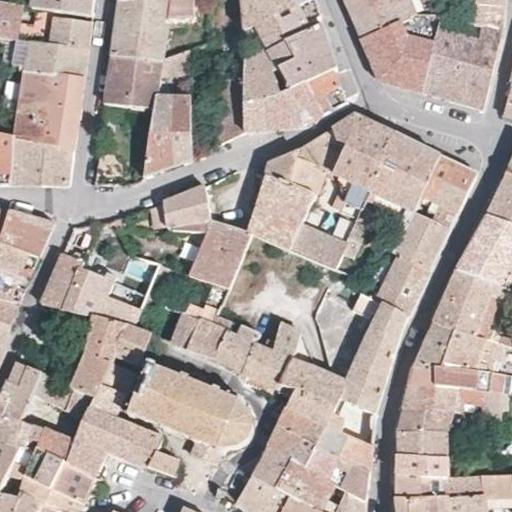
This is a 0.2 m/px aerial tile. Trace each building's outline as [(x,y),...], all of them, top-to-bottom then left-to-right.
[(96,0),(36,0),(35,13),(94,18),(96,0)] [(203,26),(198,0),(141,0),(122,2),(118,33),(116,58),(164,64),(164,62),(169,29),(203,26)] [(198,0),(203,26),(207,50),(216,47),(217,41),(210,0),(198,0)] [(315,0),(242,0),(244,31),(246,30),(256,26),(276,19),(317,3),(315,0)] [(346,0),(352,13),(363,41),(405,27),(418,22),(420,22),(431,21),(441,20),(443,20),(444,7),(430,7),(412,8),(409,0),(346,0)] [(322,20),(317,3),(276,19),(289,45),(313,34),(310,29),(309,25),(322,20)] [(464,24),(443,20),(443,22),(422,94),(456,104),(483,111),(503,32),(503,7),(478,6),(471,5),(469,20),(465,19),(464,24)] [(0,42),(17,44),(23,11),(23,9),(0,6),(0,42)] [(289,45),(276,19),(256,26),(264,41),(271,54),(289,45)] [(92,32),(93,25),(36,20),(34,42),(52,44),(52,48),(89,52),(92,32)] [(443,22),(443,20),(441,20),(431,21),(420,22),(417,36),(407,34),(405,27),(363,41),(378,79),(384,83),(388,84),(422,94),(443,22)] [(264,41),(256,26),(246,30),(246,46),(264,41)] [(271,54),(247,64),(248,136),(257,135),(269,133),(266,100),(309,86),(334,75),(339,73),(334,56),(325,28),(313,34),(289,45),(299,63),(281,73),(271,54)] [(244,31),(217,41),(216,47),(217,149),(228,144),(245,136),(248,136),(247,64),(246,46),(246,30),(244,31)] [(264,41),(246,46),(247,64),(271,54),(264,41)] [(289,45),(271,54),(281,73),(299,63),(289,45)] [(88,60),(89,52),(52,48),(32,46),(26,73),(26,76),(85,80),(88,60)] [(191,78),(191,55),(164,62),(164,64),(162,77),(191,78)] [(162,77),(164,64),(116,58),(112,80),(108,106),(115,108),(143,112),(142,117),(141,127),(153,129),(156,104),(158,104),(162,77)] [(351,107),(334,75),(309,86),(326,119),(335,115),(351,107)] [(81,106),(85,80),(26,76),(15,142),(18,142),(47,147),(74,151),(81,106)] [(326,119),(309,86),(266,100),(269,133),(297,130),(309,129),(326,119)] [(193,165),(193,160),(192,101),(158,104),(156,104),(153,129),(145,181),(170,172),(193,165)] [(315,145),(302,153),(298,162),(329,175),(357,188),(345,214),(362,222),(368,207),(375,195),(372,193),(398,138),(380,129),(357,118),(315,145)] [(0,186),(11,187),(18,142),(15,142),(0,138),(0,186)] [(424,150),(398,138),(372,193),(375,195),(410,210),(397,237),(403,241),(417,213),(424,198),(444,160),(424,150)] [(41,186),(47,147),(18,142),(11,187),(26,186),(41,186)] [(70,185),(74,151),(47,147),(41,186),(53,186),(70,185)] [(271,168),(266,181),(269,182),(318,199),(319,196),(329,175),(298,162),(302,153),(280,163),(271,168)] [(118,169),(114,163),(115,156),(101,154),(98,172),(97,178),(121,182),(123,170),(118,169)] [(466,170),(444,160),(424,198),(442,207),(435,221),(417,213),(403,241),(396,256),(401,258),(432,273),(458,222),(480,177),(466,170)] [(511,168),(508,179),(492,218),(511,225),(511,168)] [(318,199),(269,182),(263,196),(260,205),(249,234),(255,236),(293,251),(304,228),(318,199)] [(165,206),(171,236),(179,236),(208,237),(214,224),(207,189),(184,198),(165,206)] [(347,255),(339,271),(370,285),(374,279),(396,256),(403,241),(397,237),(410,210),(375,195),(368,207),(378,212),(370,229),(356,259),(347,255)] [(319,196),(318,199),(304,228),(311,231),(325,199),(319,196)] [(378,212),(368,207),(362,222),(360,224),(370,229),(378,212)] [(11,214),(9,214),(0,241),(0,246),(41,259),(56,226),(35,220),(11,214)] [(0,214),(0,241),(9,214),(0,214)] [(511,225),(492,218),(475,247),(460,272),(508,293),(508,290),(511,291),(511,225)] [(173,257),(166,272),(170,273),(186,279),(230,290),(255,236),(249,234),(228,228),(214,224),(208,237),(202,250),(196,265),(173,257)] [(304,228),(293,251),(339,271),(347,255),(351,245),(311,231),(304,228)] [(208,237),(179,236),(178,247),(202,250),(208,237)] [(255,236),(230,290),(219,313),(232,320),(242,325),(261,333),(256,346),(267,350),(270,336),(276,338),(283,324),(304,335),(295,364),(348,386),(379,319),(373,316),(370,322),(354,314),(363,296),(370,285),(339,271),(293,251),(255,236)] [(41,259),(0,246),(0,273),(30,282),(36,269),(41,259)] [(67,254),(46,306),(65,314),(82,275),(85,270),(87,264),(93,250),(85,247),(82,253),(79,252),(76,251),(73,257),(67,254)] [(82,275),(65,314),(79,317),(89,318),(97,320),(137,328),(141,318),(148,299),(156,277),(158,269),(133,259),(128,249),(112,285),(94,279),(82,275)] [(401,258),(396,256),(374,279),(387,285),(401,258)] [(432,273),(401,258),(387,285),(378,303),(410,317),(419,300),(432,273)] [(87,264),(85,270),(91,272),(93,266),(87,264)] [(158,269),(156,277),(167,281),(170,273),(166,272),(158,269)] [(511,291),(508,290),(508,293),(460,272),(447,299),(436,323),(488,346),(504,350),(511,351),(511,328),(495,324),(501,311),(511,314),(511,291)] [(30,282),(0,273),(0,301),(20,306),(26,292),(30,282)] [(141,318),(150,322),(157,303),(184,313),(183,316),(185,316),(214,324),(218,315),(219,313),(230,290),(186,279),(170,273),(167,281),(156,277),(148,299),(141,318)] [(378,303),(363,296),(354,314),(370,322),(373,316),(379,319),(348,386),(341,403),(377,413),(398,347),(404,329),(410,317),(378,303)] [(0,323),(9,326),(16,313),(20,306),(0,301),(0,323)] [(150,322),(147,334),(155,337),(153,338),(165,343),(175,347),(185,316),(183,316),(184,313),(157,303),(150,322)] [(214,324),(185,316),(175,347),(203,358),(215,363),(227,332),(232,320),(219,313),(218,315),(214,324)] [(89,318),(79,317),(77,324),(87,326),(89,318)] [(87,353),(73,388),(72,391),(99,401),(114,367),(116,364),(117,361),(139,369),(142,370),(146,358),(153,338),(155,337),(147,334),(137,328),(97,320),(88,348),(87,353)] [(0,370),(8,352),(9,326),(0,323),(0,370)] [(502,364),(504,350),(488,346),(436,323),(431,333),(426,344),(502,364)] [(266,384),(282,390),(291,362),(295,364),(304,335),(283,324),(276,338),(270,336),(267,350),(256,346),(245,375),(266,384)] [(238,336),(227,332),(215,363),(232,370),(245,375),(256,346),(261,333),(242,325),(238,336)] [(414,369),(511,380),(511,365),(502,364),(426,344),(419,358),(416,363),(414,369)] [(26,350),(19,366),(34,372),(36,368),(37,366),(37,363),(37,360),(36,358),(34,355),(32,354),(29,351),(26,350)] [(341,403),(348,386),(295,364),(291,362),(282,390),(281,394),(293,399),(280,428),(320,448),(370,473),(372,447),(339,432),(346,428),(346,425),(346,421),(336,416),(341,403)] [(172,375),(159,370),(160,368),(153,365),(131,419),(139,422),(140,420),(151,424),(165,430),(164,433),(171,435),(172,433),(186,439),(194,442),(193,445),(195,445),(191,458),(217,468),(223,457),(227,459),(228,456),(231,456),(232,454),(233,454),(240,451),(243,449),(247,444),(251,438),(253,430),(253,422),(251,416),(248,411),(249,407),(247,407),(248,403),(241,400),(240,403),(221,396),(222,393),(215,390),(214,392),(192,383),(193,381),(186,378),(185,381),(172,375)] [(0,411),(0,446),(20,451),(23,452),(25,444),(39,449),(45,433),(25,425),(35,401),(45,377),(34,372),(19,366),(14,380),(0,411)] [(99,401),(94,411),(118,421),(126,402),(136,376),(114,367),(99,401)] [(54,369),(51,379),(67,386),(71,375),(54,369)] [(511,380),(414,369),(412,381),(410,389),(458,394),(485,397),(508,399),(511,398),(511,380)] [(51,379),(45,377),(35,401),(87,421),(91,410),(94,411),(99,401),(72,391),(73,388),(67,386),(51,379)] [(453,416),(458,394),(410,389),(408,399),(405,412),(453,416)] [(510,410),(508,399),(485,397),(483,420),(483,426),(504,427),(504,417),(510,417),(510,410)] [(87,421),(35,401),(25,425),(45,433),(76,445),(77,441),(87,421)] [(91,410),(87,421),(77,441),(106,452),(113,455),(123,459),(138,428),(118,421),(94,411),(91,410)] [(449,436),(453,416),(405,412),(402,425),(400,434),(447,436),(449,436)] [(163,439),(138,428),(123,459),(144,467),(173,478),(180,462),(157,453),(163,439)] [(310,470),(320,448),(280,428),(274,439),(270,448),(271,449),(295,461),(310,470)] [(39,449),(38,453),(95,478),(101,464),(104,458),(106,452),(77,441),(76,445),(45,433),(39,449)] [(400,457),(448,459),(447,436),(400,434),(400,447),(400,457)] [(0,502),(1,503),(3,496),(10,478),(14,466),(20,451),(0,446),(0,502)] [(368,487),(370,473),(320,448),(310,470),(342,489),(350,473),(355,476),(347,491),(354,495),(367,502),(368,487)] [(279,492),(295,461),(271,449),(267,456),(263,465),(256,479),(279,492)] [(23,452),(20,451),(14,466),(30,470),(36,455),(23,452)] [(36,455),(30,470),(28,478),(83,505),(86,499),(89,493),(100,498),(107,483),(101,480),(95,478),(38,453),(36,455)] [(449,481),(448,459),(400,457),(399,468),(399,478),(449,481)] [(342,489),(310,470),(295,461),(279,492),(293,499),(316,511),(365,511),(367,502),(354,495),(347,509),(335,502),(342,489)] [(30,470),(14,466),(10,478),(28,482),(28,478),(30,470)] [(511,500),(511,477),(449,481),(449,504),(448,511),(485,511),(485,503),(511,500)] [(10,478),(3,496),(20,499),(28,482),(10,478)] [(83,505),(28,478),(28,482),(20,499),(13,511),(41,511),(43,507),(54,511),(80,511),(81,511),(83,505)] [(449,504),(449,481),(399,478),(400,490),(400,502),(449,504)] [(285,511),(293,499),(279,492),(256,479),(252,488),(241,510),(245,511),(285,511)] [(0,511),(13,511),(20,499),(3,496),(1,503),(0,502),(0,511)] [(316,511),(293,499),(285,511),(316,511)] [(448,511),(449,504),(400,502),(401,511),(448,511)]
